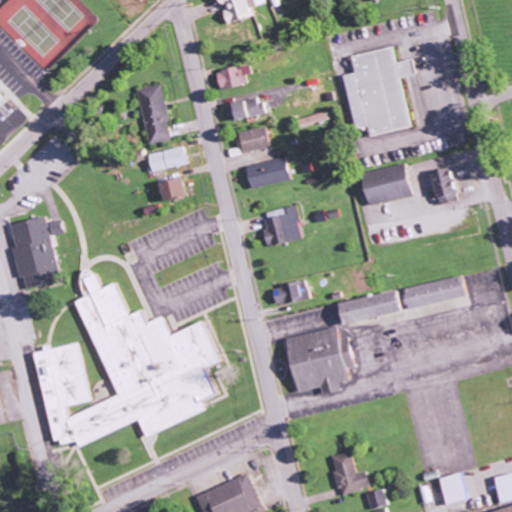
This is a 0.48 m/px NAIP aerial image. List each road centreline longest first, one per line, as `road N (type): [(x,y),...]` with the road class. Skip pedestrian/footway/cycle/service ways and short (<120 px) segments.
road 1 (residential): [(277,431),(171,4)]
road 2 (residential): [(511,265),(450,0)]
road 3 (residential): [(0,168),(175,0)]
road 4 (residential): [(56,511),(0,279)]
road 5 (residential): [(102,511),(277,431)]
